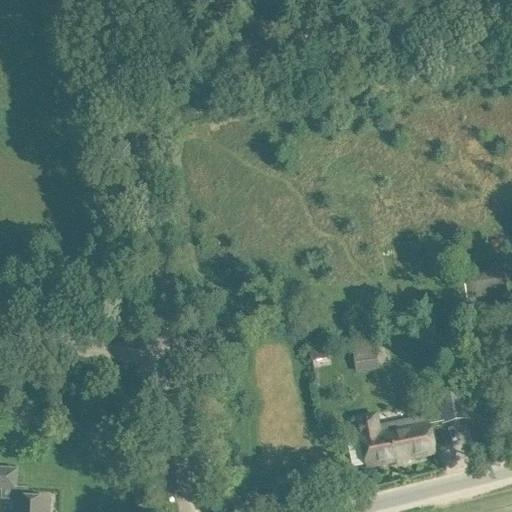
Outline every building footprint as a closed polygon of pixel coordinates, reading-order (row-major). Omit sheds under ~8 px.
[(461,268),(467,301),(508,294),(503,261),(461,268)] [(355,350),(355,368),(378,367),(378,350),(355,350)] [(435,454),(429,425),(443,422),(443,423),(467,419),(463,399),(461,389),(437,394),(441,414),(378,427),(375,415),(357,419),(361,438),(360,438),(361,441),(347,444),(352,469),(366,466),(366,468),(435,454)] [(0,489),(15,491),(16,471),(0,469),(0,489)] [(12,511),(48,511),(49,500),(14,498),(12,511)]
